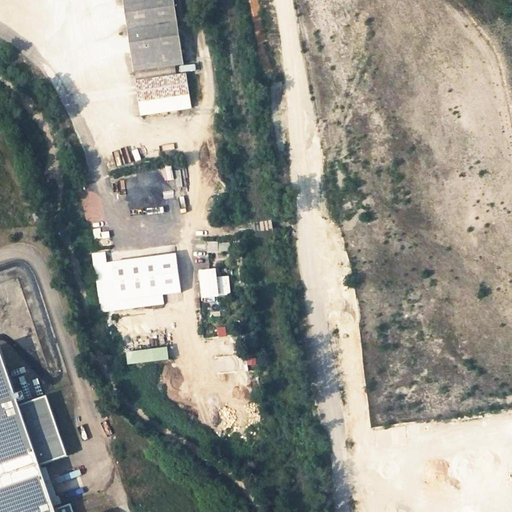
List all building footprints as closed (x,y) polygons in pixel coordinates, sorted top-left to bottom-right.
[(123,0),(133,72),(183,65),(174,0),(123,0)] [(134,81),(139,116),(191,109),(186,73),(134,81)] [(209,130),(206,144),(218,146),(221,133),(209,130)] [(144,154),(145,160),(161,158),(160,151),(144,154)] [(174,167),(166,169),(168,181),(176,179),(174,167)] [(141,183),(135,184),(137,196),(143,195),(141,183)] [(210,242),(211,252),(231,251),(231,241),(210,242)] [(111,250),(100,251),(106,309),(164,305),(162,292),(177,290),(173,255),(112,260),(111,250)] [(216,268),(199,270),(202,297),(219,295),(216,268)] [(228,335),(227,326),(218,327),(218,336),(228,335)] [(129,350),(130,362),(172,360),(171,347),(129,350)] [(19,405),(0,350),(0,511),(72,511),(70,504),(54,509),(39,465),(66,456),(46,396),(19,405)] [(23,390),(29,389),(25,374),(19,376),(23,390)]
